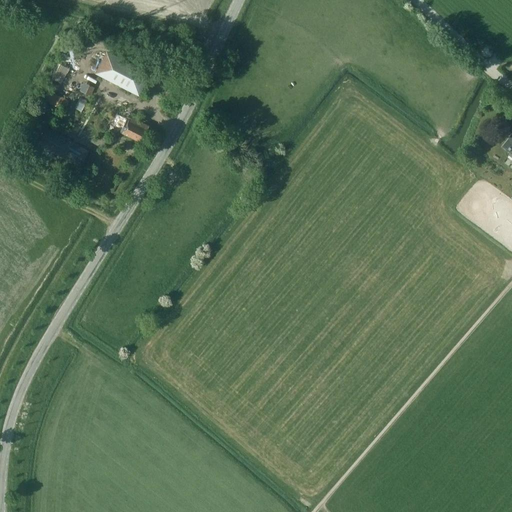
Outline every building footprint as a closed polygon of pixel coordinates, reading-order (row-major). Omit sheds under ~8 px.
[(104,54),(98,51),(91,65),(97,68),(104,54)] [(71,57),(62,52),(60,58),(68,63),(71,57)] [(112,79),(121,59),(107,52),(97,72),(112,79)] [(61,83),(69,68),(60,63),(52,78),(61,83)] [(36,98),(65,110),(69,100),(56,93),(59,85),(45,79),(36,98)] [(93,87),(86,83),(82,91),(89,95),(93,87)] [(117,119),(111,116),(105,128),(117,133),(118,131),(141,142),(149,126),(132,118),(131,120),(119,114),(117,119)] [(47,126),(37,142),(80,166),(89,150),(47,126)] [(511,132),(502,144),(511,151),(509,153),(511,154),(511,132)] [(37,159),(41,151),(35,147),(31,156),(37,159)]
